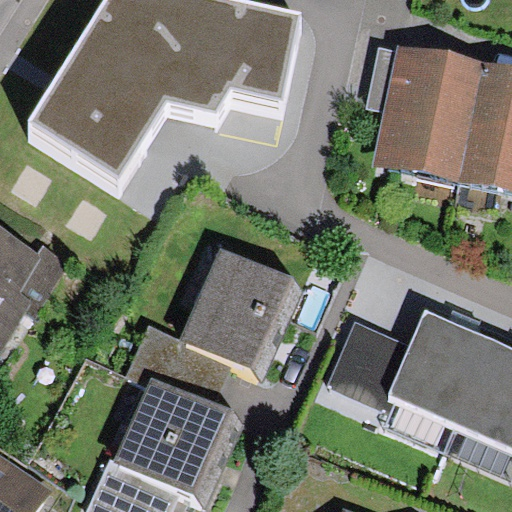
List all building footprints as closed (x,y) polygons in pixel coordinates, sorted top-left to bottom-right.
[(139,0),(111,0),(25,142),(118,200),(169,131),(269,169),(300,29),(139,0)] [(511,85),(397,62),(372,185),(511,214),(511,85)] [(0,385),(67,275),(0,234),(0,385)] [(196,248),(94,491),(143,511),(200,511),(295,289),(196,248)] [(511,357),(426,321),(389,406),(511,459),(511,357)] [(0,511),(49,511),(0,482),(0,511)]
